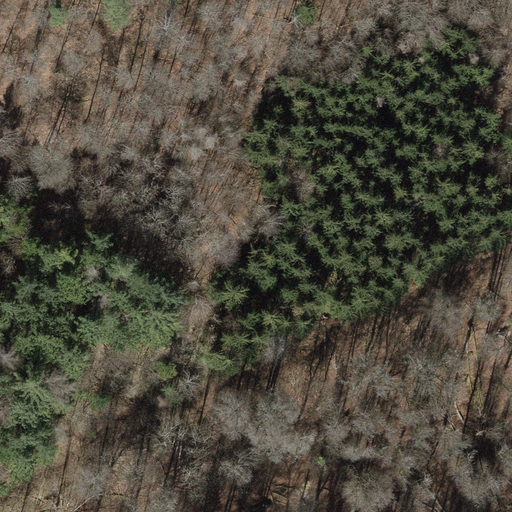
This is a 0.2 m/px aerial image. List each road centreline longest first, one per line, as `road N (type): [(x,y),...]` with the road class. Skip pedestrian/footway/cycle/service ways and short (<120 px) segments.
road 1 (track): [(0,506),(118,430),(383,322),(511,248)]
road 2 (track): [(0,119),(132,43),(187,0)]
